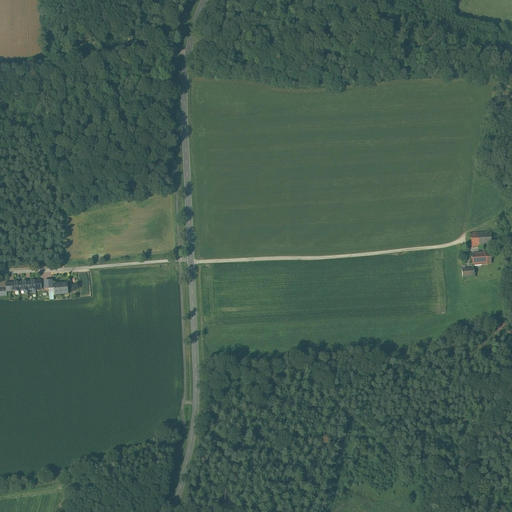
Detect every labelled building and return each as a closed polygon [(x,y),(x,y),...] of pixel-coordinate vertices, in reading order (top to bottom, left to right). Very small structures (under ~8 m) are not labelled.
[(490,232),(471,233),(472,247),(479,246),(479,247),(481,247),(481,246),(492,245),(490,232)] [(490,254),(473,255),(473,266),(490,265),(490,254)] [(473,269),(461,270),(461,277),(473,276),(473,269)] [(6,289),(6,292),(7,292),(41,289),(40,280),(6,283),(6,289)] [(52,281),(44,281),(45,289),(49,289),(52,288),(52,281)] [(62,285),(54,286),(54,285),(54,288),(55,295),(68,294),(67,284),(62,284),(62,285)]
